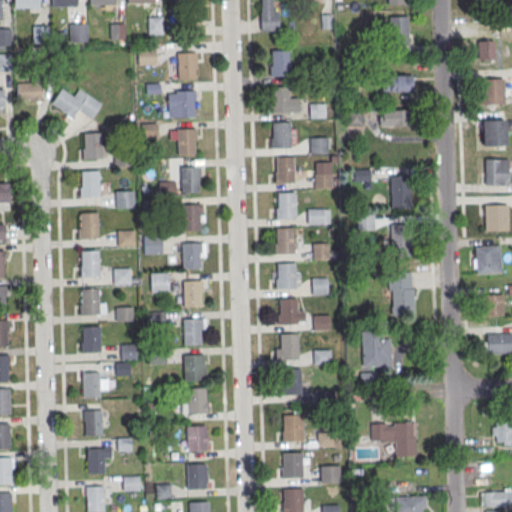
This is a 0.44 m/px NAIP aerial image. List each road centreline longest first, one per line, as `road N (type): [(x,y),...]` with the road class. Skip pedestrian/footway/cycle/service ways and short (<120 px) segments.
road 1 (residential): [(438,0),(455,511)]
road 2 (residential): [(228,25),(243,511)]
road 3 (residential): [(30,152),(37,167),(45,511)]
